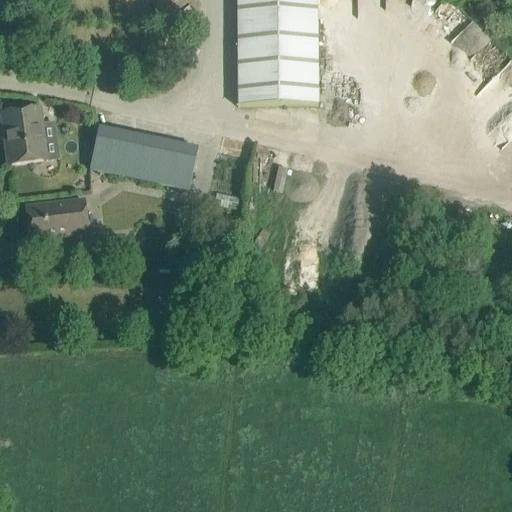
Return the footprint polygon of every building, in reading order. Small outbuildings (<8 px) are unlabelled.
[(148,0),(149,12),(187,10),(186,0),(148,0)] [(316,0),(235,0),(237,107),(318,106),(316,0)] [(40,109),(21,112),(1,114),(3,131),(6,131),(11,166),(43,162),(38,127),(42,126),(40,109)] [(96,123),(87,157),(179,181),(188,147),(96,123)] [(84,202),(46,206),(26,209),(30,242),(88,235),(84,202)]
